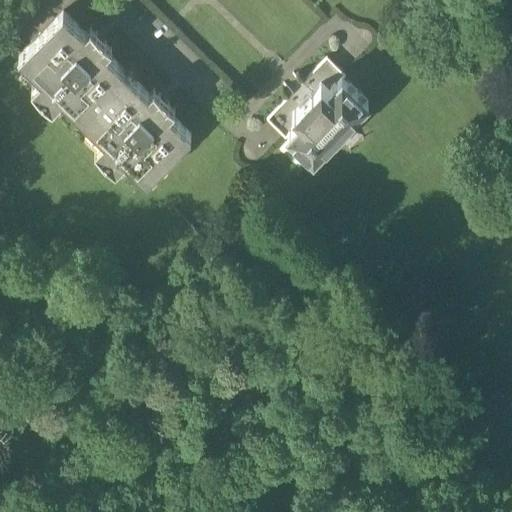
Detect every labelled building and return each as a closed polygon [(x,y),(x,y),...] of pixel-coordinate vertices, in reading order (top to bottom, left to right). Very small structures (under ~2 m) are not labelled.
[(83,117),(128,71),(107,51),(113,45),(91,24),(86,30),(64,9),(19,55),(41,76),(32,85),(53,106),(62,97),(83,117)] [(346,73),(329,56),(327,54),(306,76),(351,119),(369,100),(344,76),(346,73)] [(128,71),(83,117),(104,138),(95,147),(116,167),(125,158),(147,179),(192,133),(170,112),(176,106),(154,85),(149,91),(128,71)] [(333,137),(351,119),(306,76),(288,94),(333,137)] [(314,156),(333,137),(288,94),(267,116),(286,134),(289,131),(314,156)]
